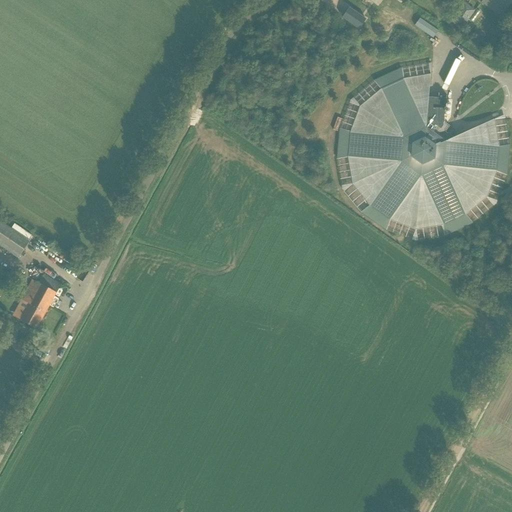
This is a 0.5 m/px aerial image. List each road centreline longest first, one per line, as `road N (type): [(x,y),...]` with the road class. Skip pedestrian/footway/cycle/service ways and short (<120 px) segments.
road 1 (unclassified): [(0,461),(225,44),(269,0)]
road 2 (track): [(423,511),(511,348)]
